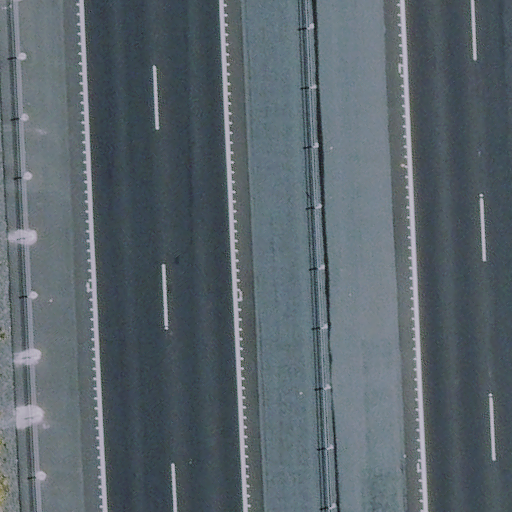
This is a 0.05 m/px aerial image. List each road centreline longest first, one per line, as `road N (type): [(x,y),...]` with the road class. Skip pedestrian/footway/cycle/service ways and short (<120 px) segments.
road 1 (motorway): [(179,511),(157,0)]
road 2 (motorway): [(475,0),(497,511)]
